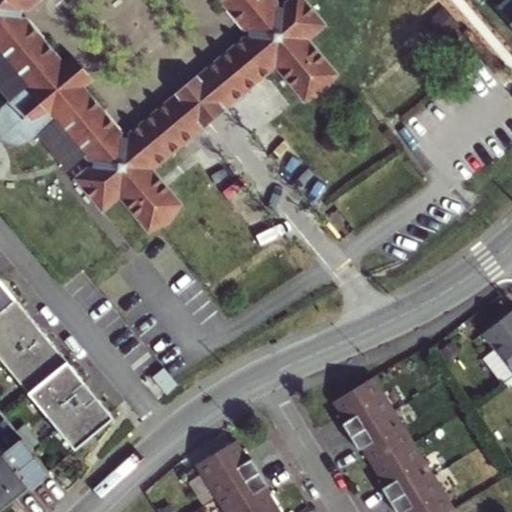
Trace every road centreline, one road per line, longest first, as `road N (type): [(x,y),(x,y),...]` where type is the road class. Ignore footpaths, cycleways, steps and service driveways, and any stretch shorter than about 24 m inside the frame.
road 1 (tertiary): [(263,376),(432,300),(511,243)]
road 2 (tertiary): [(84,511),(170,432),(263,376)]
road 3 (residential): [(263,376),(346,511)]
